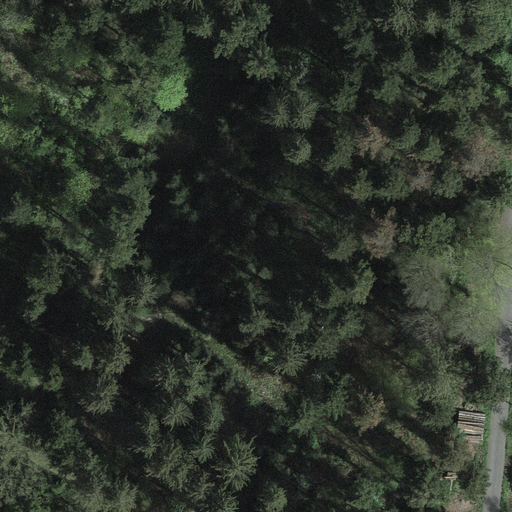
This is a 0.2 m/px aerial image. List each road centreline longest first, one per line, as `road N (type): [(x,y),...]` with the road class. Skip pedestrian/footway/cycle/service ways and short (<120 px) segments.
road 1 (unclassified): [(490,511),(511,249)]
road 2 (track): [(148,511),(0,439)]
